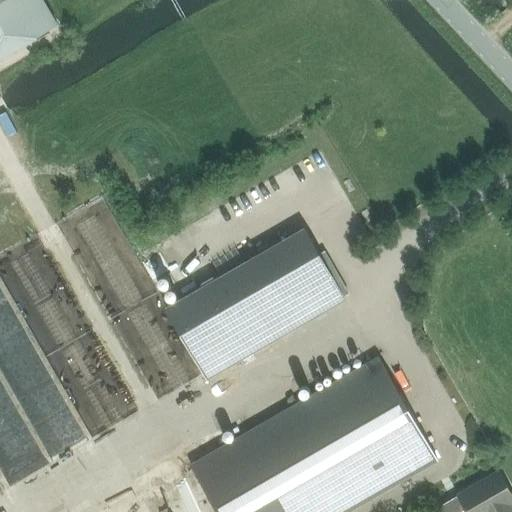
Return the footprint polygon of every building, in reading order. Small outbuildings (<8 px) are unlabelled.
[(43,0),(0,0),(0,57),(58,24),(43,0)] [(166,309),(206,378),(345,298),(344,296),(319,254),(305,229),(166,309)] [(380,357),(192,465),(219,511),(346,511),(438,459),(380,357)] [(292,377),(272,384),(275,395),(295,388),(292,377)] [(459,495),(437,507),(439,511),(461,511),(467,508),(469,511),(511,511),(511,507),(510,504),(511,502),(511,492),(499,470),(458,494),(459,495)]
